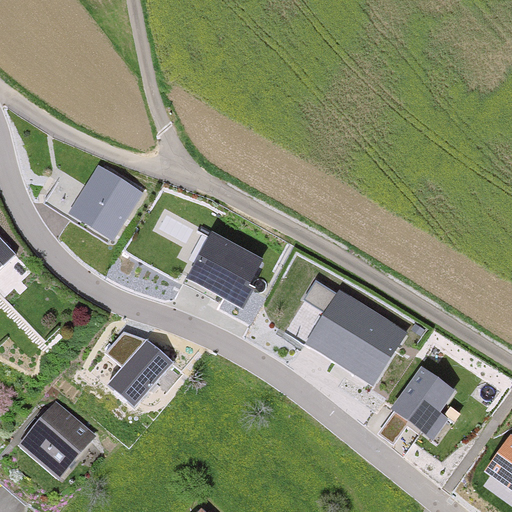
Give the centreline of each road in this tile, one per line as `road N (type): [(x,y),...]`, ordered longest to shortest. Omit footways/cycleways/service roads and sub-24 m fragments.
road 1 (residential): [(0,142),(25,215),(60,264),(126,306),(237,348),(453,511)]
road 2 (track): [(511,364),(178,173)]
road 3 (track): [(178,173),(101,151),(0,89)]
